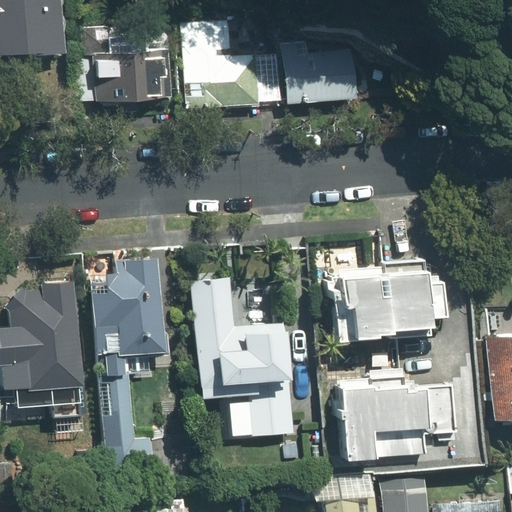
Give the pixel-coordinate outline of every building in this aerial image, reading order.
[(0,0),(0,57),(51,58),(50,0),(0,0)] [(251,110),(250,56),(225,56),(224,20),(173,21),(173,110),(251,110)] [(137,25),(76,24),(74,108),(165,109),(166,59),(137,59),(137,25)] [(303,41),(272,41),(271,101),(348,102),(349,50),(303,50),(303,41)] [(372,284),(321,286),(323,346),(372,345),(372,336),(415,335),(414,321),(441,320),(439,278),(418,279),(417,261),(371,262),(372,284)] [(128,276),(82,276),(82,358),(91,358),(91,387),(97,387),(97,471),(140,471),(140,440),(127,440),(127,360),(158,360),(159,265),(128,265),(128,276)] [(222,279),(181,281),(187,401),(222,399),(224,440),(284,437),(278,326),(224,329),(222,279)] [(0,391),(4,391),(4,402),(69,402),(68,284),(30,284),(30,291),(0,291),(0,391)] [(511,336),(481,337),(482,424),(511,423),(511,336)] [(359,377),(328,377),(330,467),(361,466),(361,460),(414,459),(413,437),(445,437),(444,381),(397,382),(397,373),(359,374),(359,377)] [(511,495),(511,456),(498,458),(500,497),(511,495)] [(370,511),(369,473),(304,476),(305,503),(315,503),(314,511),(370,511)] [(376,492),(375,511),(417,511),(418,493),(376,492)]
